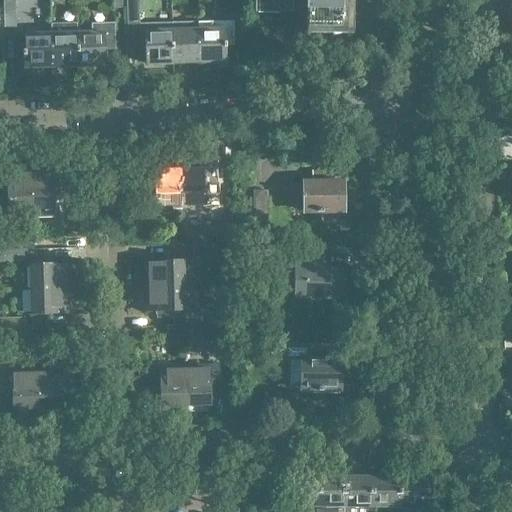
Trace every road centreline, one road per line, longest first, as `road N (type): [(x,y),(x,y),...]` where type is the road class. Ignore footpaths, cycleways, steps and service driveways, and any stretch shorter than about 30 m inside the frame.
road 1 (residential): [(472,443),(382,110)]
road 2 (residential): [(472,443),(481,366),(482,109)]
road 3 (residential): [(372,439),(382,110)]
road 4 (residential): [(124,438),(112,117)]
road 5 (residential): [(112,117),(382,110)]
road 6 (residential): [(372,439),(124,438)]
road 7 (residential): [(154,511),(277,482)]
road 8 (residential): [(382,110),(430,0)]
